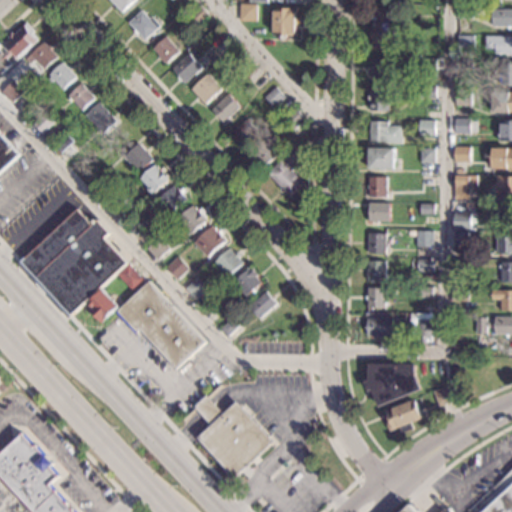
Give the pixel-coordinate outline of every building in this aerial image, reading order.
[(135,0),(122,13),(109,0),(135,0)] [(210,16),(198,26),(188,15),(200,5),(210,16)] [(256,22),(240,21),(240,5),(256,5),(256,22)] [(295,37),(284,37),(284,38),(278,38),(278,37),(273,37),(274,8),(296,8),(295,37)] [(511,25),(493,25),(493,8),(511,8),(511,25)] [(393,22),(396,22),(395,28),(393,28),(393,50),(372,49),(372,23),(377,23),(378,9),(393,9),(393,22)] [(473,20),(458,19),(458,9),(474,9),(473,20)] [(150,19),(152,17),(160,26),(154,31),(156,34),(153,37),(150,34),(144,40),(142,38),(141,40),(138,37),(139,35),(138,34),(136,35),(133,32),(135,30),(129,24),(142,11),(150,19)] [(34,32),(32,34),(37,40),(17,59),(13,54),(7,60),(11,64),(0,75),(0,52),(3,55),(7,51),(2,46),(9,40),(7,37),(12,32),(14,34),(26,23),(34,32)] [(511,55),(495,55),(495,49),(486,49),(486,36),(511,36),(511,55)] [(180,52),(167,64),(164,61),(163,62),(158,57),(159,56),(157,54),(156,54),(154,52),(156,51),(153,48),(166,37),(180,52)] [(473,48),(458,48),(458,37),(474,37),(473,48)] [(57,57),(44,69),(42,67),(39,71),(31,63),(30,64),(25,59),(43,42),(57,57)] [(229,50),(224,54),(219,49),(224,44),(229,50)] [(243,55),(233,64),(227,57),(237,48),(243,55)] [(204,67),(186,84),(182,80),(180,82),(176,78),(179,76),(173,69),(190,53),(204,67)] [(393,73),(395,73),(395,80),(392,80),(392,82),(385,82),(385,81),(373,80),(373,74),(370,74),(370,66),(373,66),(373,59),(394,60),(393,73)] [(436,70),(421,69),(421,59),(434,59),(436,59),(436,70)] [(74,78),(62,90),(53,80),(51,82),(48,79),(50,77),(49,75),(61,63),(74,78)] [(472,74),(457,74),(457,63),(473,63),(472,74)] [(511,86),(501,86),(502,66),(511,66),(511,86)] [(264,75),(252,85),(245,77),(256,67),(264,75)] [(221,90),(205,105),(191,90),(208,75),(221,90)] [(23,92),(12,103),(1,92),(13,80),(23,92)] [(95,98),(82,111),(73,101),(70,103),(67,100),(69,97),(68,96),(81,83),(95,98)] [(388,111),(369,111),(369,100),(368,100),(368,96),(370,96),(370,87),(388,88),(388,111)] [(435,98),(420,98),(421,87),(435,87),(435,98)] [(284,98),(274,108),(264,98),(274,88),(284,98)] [(471,106),(456,106),(456,92),(471,92),(471,106)] [(511,113),(493,113),(494,92),(501,93),(511,93),(511,113)] [(239,107),(223,122),(211,110),(227,94),(239,107)] [(117,122),(104,134),(101,130),(99,132),(96,129),(98,127),(92,120),(91,121),(85,115),(99,103),(117,122)] [(305,119),(294,130),(283,118),(294,108),(305,119)] [(54,122),(42,134),(34,125),(47,113),(54,122)] [(470,119),(470,121),(476,121),(475,132),(470,132),(470,134),(455,134),(455,119),(470,119)] [(258,132),(248,142),(249,143),(247,145),(245,143),(243,145),(233,133),(247,120),(258,132)] [(386,126),(401,126),(400,144),(370,142),(370,121),(387,121),(386,126)] [(433,135),(420,135),(420,121),(434,121),(433,135)] [(511,141),(499,141),(499,135),(501,135),(501,121),(511,121),(511,141)] [(309,128),(291,144),(287,140),(305,124),(309,128)] [(0,135),(18,155),(0,171),(0,135)] [(74,142),(61,154),(55,147),(67,135),(74,142)] [(276,156),(263,167),(250,154),(263,142),(276,156)] [(153,159),(138,172),(125,157),(139,144),(153,159)] [(469,162),(455,162),(455,147),(470,148),(469,162)] [(304,160),(293,170),(282,158),(293,148),(304,160)] [(511,167),(491,167),(492,161),(489,160),(489,158),(491,158),(491,155),(489,155),(489,151),(491,151),(491,148),(511,148),(511,167)] [(393,154),(397,155),(397,159),(393,159),(393,169),(369,169),(370,149),(393,149),(393,154)] [(434,163),(421,162),(421,149),(434,149),(434,163)] [(304,185),(290,198),(267,174),(281,161),(304,185)] [(169,180),(154,193),(153,192),(151,195),(146,189),(149,187),(141,178),(155,165),(169,180)] [(511,175),(511,198),(496,198),(497,175),(511,175)] [(109,184),(98,194),(90,186),(101,176),(109,184)] [(468,186),(454,186),(455,176),(466,176),(469,176),(468,186)] [(386,191),(388,191),(388,195),(386,195),(386,198),(369,197),(369,190),(367,190),(368,178),(386,178),(386,191)] [(176,189),(178,188),(188,199),(170,215),(158,201),(174,186),(176,189)] [(135,205),(123,217),(111,205),(124,193),(135,205)] [(389,221),(378,221),(378,224),(375,224),(375,222),(368,222),(369,203),(390,204),(389,221)] [(434,215),(420,214),(421,204),(434,204),(434,215)] [(511,228),(507,228),(507,225),(500,225),(500,204),(511,204),(511,228)] [(207,221),(191,237),(185,231),(186,229),(178,221),(194,206),(207,221)] [(93,225),(98,220),(111,234),(105,239),(128,264),(72,315),(22,261),(79,209),(93,225)] [(470,229),(455,229),(456,212),(470,213),(470,229)] [(147,226),(136,236),(129,228),(140,218),(147,226)] [(218,233),(219,232),(227,240),(208,258),(195,244),(212,227),(218,233)] [(432,247),(416,247),(417,231),(433,231),(432,247)] [(467,247),(455,247),(455,232),(467,233),(467,247)] [(511,232),(511,253),(497,253),(497,232),(511,232)] [(147,248),(158,260),(174,246),(163,234),(147,248)] [(385,247),(387,248),(387,252),(385,252),(385,254),(368,254),(369,234),(385,234),(385,247)] [(235,254),(239,250),(243,254),(239,258),(244,263),(227,279),(221,273),(222,272),(215,264),(230,249),(235,254)] [(189,270),(179,280),(167,268),(178,258),(189,270)] [(433,273),(418,273),(418,260),(433,260),(433,273)] [(468,270),(454,270),(454,260),(455,260),(469,260),(468,270)] [(385,275),(388,275),(388,279),(385,279),(385,282),(368,282),(368,279),(365,279),(366,270),(367,270),(367,261),(385,261),(385,275)] [(511,282),(501,282),(501,270),(498,270),(498,265),(501,265),(501,262),(511,262),(511,282)] [(145,281),(133,292),(118,276),(130,265),(145,281)] [(259,275),(256,278),(261,283),(247,296),(234,283),(251,267),(259,275)] [(208,289),(196,300),(185,289),(197,278),(208,289)] [(206,343),(177,370),(141,331),(138,333),(118,312),(150,282),(206,343)] [(432,298),(418,298),(418,287),(432,288),(432,298)] [(385,308),(367,308),(367,289),(385,289),(385,308)] [(468,302),(451,302),(451,289),(468,290),(468,302)] [(110,297),(112,295),(117,300),(115,302),(119,307),(101,323),(90,311),(92,309),(88,304),(103,290),(110,297)] [(511,311),(501,311),(501,300),(492,300),(492,290),(511,290),(511,311)] [(277,304),(260,319),(250,308),(267,293),(277,304)] [(433,336),(431,336),(431,342),(421,343),(421,337),(416,337),(416,324),(408,324),(408,314),(432,314),(433,336)] [(511,335),(509,335),(509,338),(506,338),(506,335),(495,335),(495,327),(487,327),(487,335),(477,334),(478,318),(487,318),(487,321),(494,321),(494,317),(511,317),(511,335)] [(239,326),(228,337),(221,329),(232,319),(239,326)] [(393,336),(384,336),(384,338),(375,337),(375,336),(368,336),(368,319),(393,319),(393,336)] [(416,374),(422,389),(380,406),(373,390),(369,391),(365,381),(370,379),(370,365),(416,366),(416,374)] [(456,400),(440,406),(434,392),(450,385),(456,400)] [(226,414),(239,402),(276,442),(236,478),(200,439),(213,427),(205,418),(196,408),(209,396),(219,406),(226,414)] [(424,418),(411,424),(414,430),(400,435),(398,429),(392,431),(385,413),(417,400),(424,418)] [(62,476),(50,487),(73,511),(33,511),(0,476),(0,454),(23,434),(62,476)] [(485,511),(511,511),(511,471),(483,498),(491,506),(485,511)]
